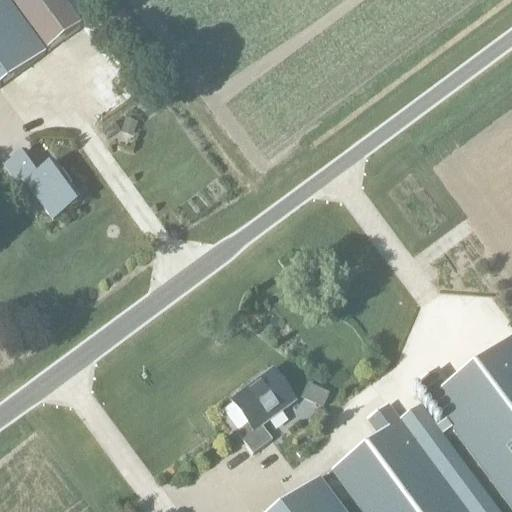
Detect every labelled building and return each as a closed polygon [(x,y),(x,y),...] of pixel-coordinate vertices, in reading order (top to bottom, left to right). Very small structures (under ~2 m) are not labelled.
[(0,0),(0,87),(43,56),(1,0),(0,0)] [(6,0),(45,52),(78,28),(57,0),(6,0)] [(66,96),(67,85),(51,83),(50,94),(66,96)] [(23,154),(13,161),(3,168),(19,190),(24,186),(51,223),(79,203),(52,165),(39,175),(23,154)] [(243,373),(250,381),(262,372),(255,363),(243,373)] [(511,511),(511,414),(476,366),(427,402),(415,386),(399,399),(481,511),(511,511)] [(260,429),(293,404),(270,373),(230,404),(247,427),(235,436),(251,458),(270,443),(260,429)] [(331,473),(359,511),(462,511),(386,408),(366,423),(378,438),(331,473)] [(339,511),(318,482),(277,511),(339,511)]
